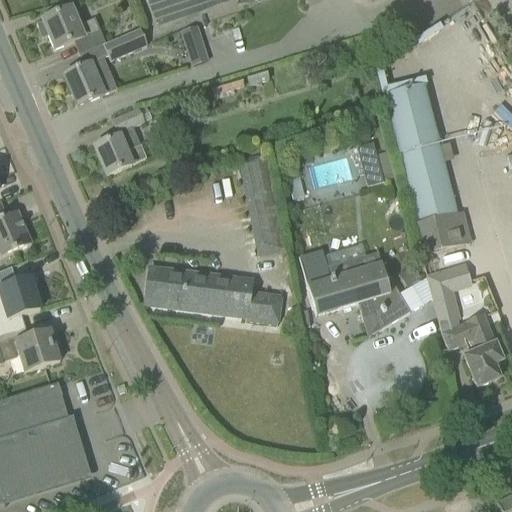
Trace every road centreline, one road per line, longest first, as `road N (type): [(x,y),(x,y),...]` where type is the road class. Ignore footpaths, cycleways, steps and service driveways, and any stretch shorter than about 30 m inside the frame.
road 1 (tertiary): [(177,423),(44,167),(0,57)]
road 2 (tertiary): [(349,492),(511,437)]
